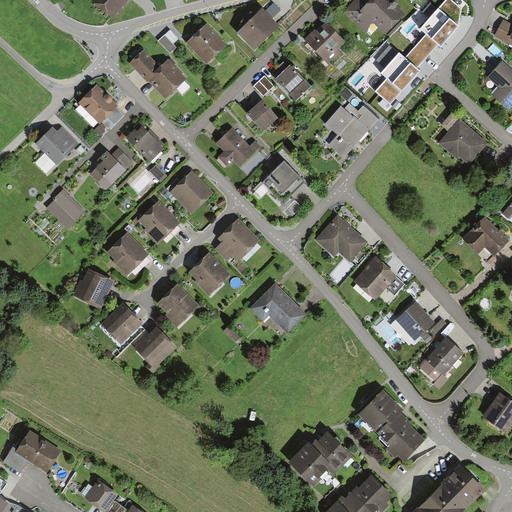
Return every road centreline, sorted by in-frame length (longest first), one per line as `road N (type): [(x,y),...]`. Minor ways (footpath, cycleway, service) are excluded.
road 1 (residential): [(341,186),(494,351),(433,422)]
road 2 (residential): [(433,422),(286,247)]
road 3 (residential): [(182,140),(325,0)]
road 4 (residential): [(485,0),(478,26),(439,75),(511,143)]
road 5 (residential): [(239,202),(138,302)]
road 6 (residential): [(182,140),(103,59),(104,34)]
road 7 (tertiary): [(104,34),(221,0)]
